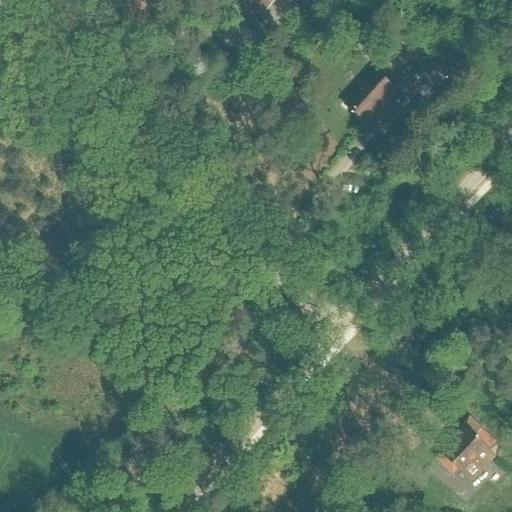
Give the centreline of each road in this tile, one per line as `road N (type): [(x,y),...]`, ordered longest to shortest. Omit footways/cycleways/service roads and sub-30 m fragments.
road 1 (unclassified): [(336,329),(0,11)]
road 2 (unclassified): [(336,329),(511,138)]
road 3 (track): [(174,511),(336,329)]
